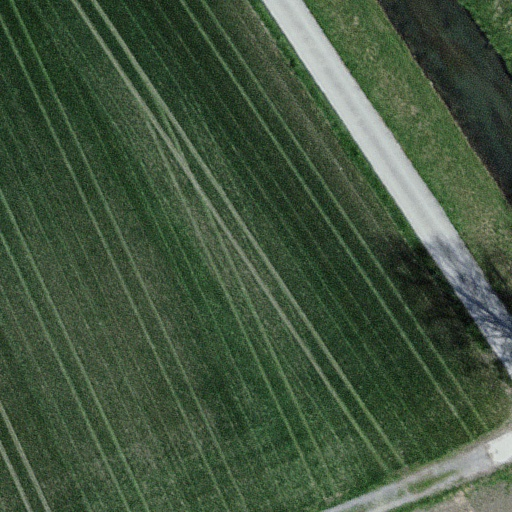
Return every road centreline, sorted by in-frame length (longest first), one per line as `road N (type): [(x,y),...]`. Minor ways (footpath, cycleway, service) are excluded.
road 1 (unclassified): [(277,0),(511,350)]
road 2 (track): [(353,511),(511,444)]
